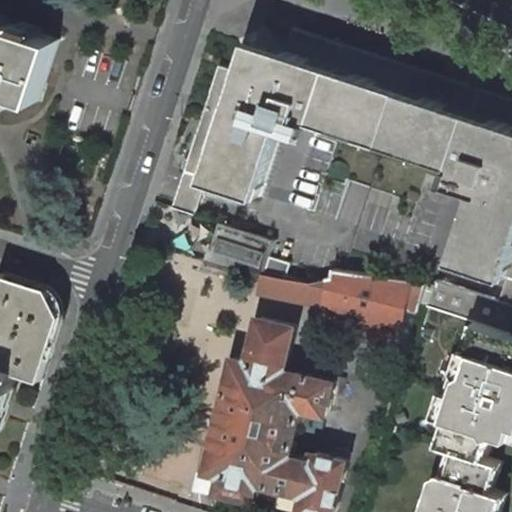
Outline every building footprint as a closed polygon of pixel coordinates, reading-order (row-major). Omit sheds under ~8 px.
[(0,86),(39,100),(45,83),(49,71),(59,41),(60,38),(0,18),(0,86)] [(287,52),(250,40),(238,73),(217,66),(183,172),(208,179),(243,191),(259,196),(282,126),(312,135),(318,117),(387,140),(412,65),(374,52),(294,29),(287,52)] [(511,98),(490,91),(412,65),(387,140),(454,162),(448,180),(478,190),(457,256),(511,275),(511,98)] [(208,179),(183,172),(172,208),(196,216),(208,179)] [(172,208),(154,203),(146,227),(211,248),(208,261),(263,278),(264,279),(265,273),(275,240),(196,216),(172,208)] [(427,282),(336,269),(334,276),(327,300),(326,305),(403,324),(409,305),(420,308),(427,282)] [(0,285),(0,363),(19,370),(44,378),(65,313),(52,286),(5,271),(0,285)] [(295,278),(265,273),(264,279),(263,278),(261,291),(308,301),(310,296),(327,300),(334,276),(311,281),(295,278)] [(470,376),(448,443),(464,448),(456,474),(445,470),(438,474),(428,502),(433,511),(432,511),(511,511),(511,494),(505,492),(511,470),(511,464),(499,460),(508,433),(511,431),(511,303),(439,278),(437,284),(430,303),(482,321),(466,367),(470,376)] [(298,325),(262,316),(251,359),(237,356),(210,469),(225,473),(220,490),(256,499),(260,481),(307,492),(303,510),(312,511),(336,511),(349,459),(317,451),(316,457),(313,457),(312,460),(292,455),(304,406),(329,412),(334,392),(337,380),(334,379),(288,368),(298,325)] [(0,427),(19,370),(0,363),(0,427)] [(342,394),(346,377),(335,375),(334,379),(337,380),(334,392),(342,394)]
